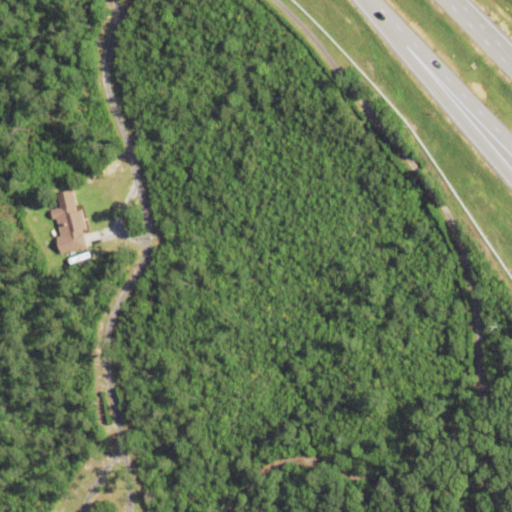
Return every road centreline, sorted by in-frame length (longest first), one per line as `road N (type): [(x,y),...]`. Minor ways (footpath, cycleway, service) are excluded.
road 1 (trunk): [(368,0),(511,150)]
road 2 (trunk): [(408,43),(511,182)]
